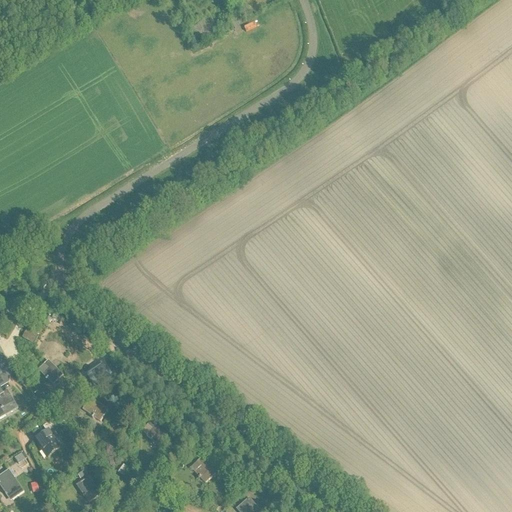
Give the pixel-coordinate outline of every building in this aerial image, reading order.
[(38,334),(30,331),(28,330),(24,338),(26,339),(34,343),(38,334)] [(63,376),(49,362),(39,372),(53,386),(63,376)] [(104,383),(94,369),(91,372),(87,374),(97,388),(104,383)] [(0,420),(6,417),(18,410),(8,392),(4,394),(0,387),(0,420)] [(108,411),(91,400),(88,404),(93,407),(88,415),(100,423),(108,411)] [(63,413),(57,417),(61,424),(68,420),(63,413)] [(167,436),(151,423),(148,427),(152,430),(147,437),(158,447),(167,436)] [(61,450),(49,433),(38,441),(49,458),(61,450)] [(24,454),(15,460),(19,466),(27,460),(24,454)] [(216,475),(201,460),(197,464),(201,468),(195,474),(206,485),(216,475)] [(76,474),(81,481),(88,476),(84,469),(76,474)] [(0,477),(0,482),(1,484),(13,501),(25,493),(9,471),(0,477)] [(77,487),(81,491),(90,504),(101,496),(89,479),(85,482),(77,487)] [(134,501),(128,505),(132,511),(134,511),(139,509),(134,501)] [(256,511),(247,501),(243,505),(247,509),(243,511),(256,511)]
